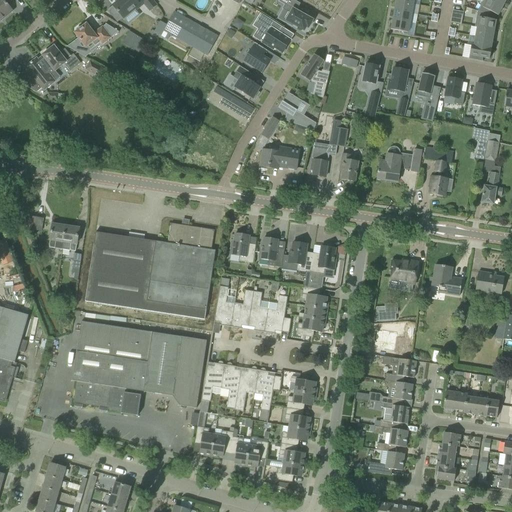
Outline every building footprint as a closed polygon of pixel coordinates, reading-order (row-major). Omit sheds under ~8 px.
[(0,0),(0,21),(12,11),(5,3),(8,0),(10,2),(11,0),(0,0)] [(118,0),(119,0),(112,6),(123,19),(142,3),(149,11),(156,6),(151,0),(139,0),(137,2),(135,0),(118,0)] [(313,20),(296,11),(300,4),(293,0),(279,0),(278,2),(284,5),(282,9),(290,14),(285,23),(292,27),(294,25),(304,31),(306,28),(308,29),(313,20)] [(503,7),(489,0),(483,0),(478,11),(477,11),(489,16),(490,15),(489,15),(491,12),(498,16),(503,7)] [(412,14),(413,4),(396,1),(394,11),(412,14)] [(410,23),(412,14),(394,11),(392,20),(410,23)] [(494,30),(496,21),(488,19),(489,16),(477,11),(477,12),(475,27),(494,30)] [(166,26),(163,31),(176,38),(208,56),(218,38),(186,20),(175,15),(173,13),(171,18),(166,26)] [(281,34),(284,29),(261,14),(253,26),(258,30),(257,31),(264,35),(261,40),(263,41),(262,43),(273,50),(274,48),(282,53),(291,40),(281,34)] [(408,35),(410,23),(392,20),(391,30),(400,32),(400,34),(408,35)] [(79,38),(66,48),(84,58),(90,53),(86,47),(92,43),(95,47),(99,43),(101,45),(110,38),(119,32),(107,24),(102,28),(93,34),(86,25),(75,33),(79,38)] [(492,40),(494,30),(475,27),(474,27),(477,28),(475,37),(492,40)] [(229,30),(226,35),(231,38),(234,32),(229,30)] [(129,31),(122,41),(135,51),(143,40),(129,31)] [(492,40),(475,37),(473,46),(471,45),(471,46),(491,49),(492,40)] [(263,56),(267,51),(255,43),(243,62),(262,74),(270,61),(263,56)] [(81,64),(73,54),(70,56),(64,49),(59,53),(54,46),(52,47),(51,47),(47,50),(48,51),(42,56),(43,57),(38,61),(36,58),(25,67),(27,70),(20,83),(36,93),(42,88),(44,91),(55,82),(49,75),(54,71),(55,72),(64,64),(70,72),(81,64)] [(489,59),(491,49),(471,46),(469,58),(468,58),(468,59),(483,62),(483,61),(482,61),(482,58),(489,59)] [(316,85),(313,95),(323,99),(329,72),(319,70),(319,71),(317,71),(323,62),(314,55),(300,76),(309,83),(310,82),(316,85)] [(172,85),(182,72),(163,57),(152,70),(172,85)] [(342,57),(341,65),(357,67),(358,59),(342,57)] [(85,70),(100,79),(105,70),(98,66),(90,61),(85,70)] [(360,89),(365,90),(367,89),(374,90),(375,84),(378,67),(364,64),(362,80),(360,81),(359,87),(360,89)] [(260,88),(251,82),(255,77),(240,67),(233,78),(238,81),(234,88),(253,100),(253,99),(255,100),(259,93),(257,92),(260,88)] [(387,89),(386,96),(396,98),(401,98),(397,115),(404,117),(409,100),(403,99),(407,79),(408,71),(393,68),(391,81),(389,80),(387,89)] [(440,88),(432,86),(434,76),(431,75),(431,73),(425,72),(425,74),(421,73),(416,96),(425,98),(420,119),(432,122),(440,88)] [(448,79),(445,98),(455,99),(454,105),(463,106),(465,94),(459,93),(461,82),(448,79)] [(491,87),(476,85),(472,106),(487,109),(487,106),(494,107),(497,92),(490,91),(491,87)] [(380,94),(371,92),(365,116),(374,118),(380,94)] [(296,111),(302,102),(288,93),(283,102),(282,102),(278,108),(287,113),(284,121),(314,131),(316,124),(296,111)] [(271,119),(261,135),(268,140),(278,124),(271,119)] [(340,130),(342,121),(333,120),(329,145),(330,145),(329,147),(314,144),(312,158),(315,159),(314,160),(312,160),(310,170),(313,171),(312,175),(325,178),(327,163),(325,162),(325,160),(328,161),(329,154),(335,155),(337,146),(340,130)] [(474,129),(473,138),(480,139),(487,141),(489,134),(489,132),(474,129)] [(347,131),(340,130),(337,146),(344,148),(347,131)] [(487,141),(483,160),(496,163),(499,143),(493,142),(487,141)] [(261,157),(259,167),(273,169),(274,166),(288,169),(288,170),(293,171),(293,169),(296,170),(299,152),(278,149),(278,153),(263,151),(261,157)] [(410,172),(417,173),(421,150),(414,149),(410,172)] [(447,180),(444,179),(447,164),(452,165),(454,153),(434,149),(432,160),(437,161),(434,177),(430,176),(428,186),(431,187),(430,194),(437,195),(436,196),(442,197),(442,196),(443,197),(444,193),(450,194),(453,181),(447,180)] [(376,179),(397,182),(400,168),(403,168),(404,157),(400,157),(400,156),(386,154),(385,163),(379,162),(376,179)] [(358,163),(350,161),(351,157),(342,155),(339,171),(342,172),(341,180),(354,182),(358,163)] [(497,188),(500,168),(492,166),(491,173),(490,173),(488,187),(484,186),(481,203),(493,205),(495,195),(501,196),(502,189),(497,188)] [(33,230),(41,231),(43,219),(29,217),(27,227),(27,229),(33,230)] [(49,247),(62,249),(65,226),(52,224),(49,247)] [(85,302),(95,304),(204,320),(206,310),(215,251),(211,250),(214,231),(188,227),(188,228),(181,227),(181,226),(171,224),(167,244),(95,233),(85,302)] [(65,226),(62,249),(69,251),(75,252),(79,229),(65,226)] [(253,259),(255,249),(247,248),(249,236),(244,235),(244,234),(240,233),(240,235),(235,234),(234,242),(232,241),(230,255),(239,256),(239,262),(253,264),(253,259)] [(282,263),(284,253),(284,249),(277,248),(278,240),(273,240),(273,238),(269,237),(269,239),(264,238),(262,246),(261,246),(259,255),(259,259),(268,261),(267,266),(281,268),(282,263)] [(310,272),(312,257),(305,256),(307,245),(302,244),(302,242),(298,242),(297,243),(293,243),(292,250),(290,250),(288,264),(297,265),(296,270),(306,272),(305,282),(304,281),(303,287),(308,288),(310,272)] [(334,270),(336,257),(334,257),(335,249),(330,248),(331,247),(326,246),(326,247),(321,247),(319,259),(312,257),(310,272),(308,288),(320,290),(320,286),(316,285),(318,274),(324,274),(324,269),(334,270)] [(72,268),(79,269),(81,254),(74,253),(71,268),(72,268)] [(389,286),(405,289),(405,284),(415,285),(418,263),(402,260),(401,262),(392,261),(390,271),(392,271),(390,282),(389,286)] [(428,286),(444,289),(443,294),(459,296),(462,280),(451,278),(452,268),(435,265),(433,278),(430,277),(428,286)] [(475,293),(484,295),(485,292),(501,295),(504,278),(489,275),(489,274),(478,272),(475,293)] [(229,327),(231,328),(234,304),(226,303),(230,280),(221,278),(220,287),(219,287),(214,322),(224,323),(223,326),(223,328),(224,329),(226,330),(227,330),(228,329),(229,327)] [(271,291),(278,292),(279,283),(272,282),(271,291)] [(306,300),(306,306),(327,310),(328,304),(326,303),(327,298),(316,296),(317,290),(320,290),(308,288),(303,287),(301,299),(306,300)] [(238,325),(248,327),(253,292),(245,291),(243,305),(234,304),(231,328),(232,328),(232,329),(233,331),(235,331),(236,331),(237,330),(238,329),(238,325)] [(263,333),(264,333),(268,309),(260,308),(262,293),(253,292),(248,327),(257,328),(257,332),(257,333),(258,334),(259,335),(261,335),(262,334),(263,333)] [(284,318),(287,297),(286,297),(280,296),(278,296),(276,311),(268,309),(264,333),(265,333),(266,335),(267,336),(268,337),(270,336),(271,335),(271,334),(272,331),(281,332),(284,318)] [(461,326),(471,327),(474,307),(464,305),(461,326)] [(298,317),(304,318),(325,321),(325,320),(324,320),(325,317),(326,317),(327,310),(306,306),(304,314),(299,313),(298,317)] [(0,399),(4,401),(9,384),(7,384),(9,377),(13,378),(16,369),(9,367),(11,362),(14,363),(28,316),(0,307),(0,399)] [(376,308),(375,313),(378,313),(379,322),(395,321),(395,311),(385,311),(384,307),(376,308)] [(498,315),(494,338),(503,340),(511,341),(511,316),(507,316),(498,315)] [(291,319),(284,318),(281,332),(288,333),(291,319)] [(304,318),(303,324),(297,323),(296,335),(309,337),(310,331),(321,333),(322,327),(324,327),(325,321),(304,318)] [(121,414),(138,417),(141,396),(145,392),(172,397),(179,406),(196,409),(207,341),(81,322),(72,381),(78,382),(75,401),(74,407),(82,408),(83,403),(100,406),(99,411),(107,412),(107,410),(121,412),(121,414)] [(377,331),(374,349),(394,352),(396,334),(401,335),(403,324),(382,325),(381,331),(377,331)] [(384,381),(388,381),(403,384),(404,377),(414,379),(416,362),(383,357),(382,365),(393,366),(391,375),(385,374),(384,381)] [(202,401),(200,413),(205,414),(205,413),(206,413),(208,402),(210,402),(212,394),(220,395),(221,389),(225,365),(223,365),(223,364),(222,362),(221,362),(219,362),(218,363),(217,364),(217,367),(207,366),(201,401),(202,401)] [(226,366),(225,365),(221,389),(229,390),(226,408),(234,410),(235,410),(241,371),(231,370),(232,366),(232,365),(231,364),(229,363),(228,363),(227,364),(226,366)] [(250,373),(241,371),(235,410),(234,410),(243,412),(246,393),(254,394),(258,371),(257,370),(257,369),(256,368),(254,367),(253,367),(251,368),(251,370),(250,373)] [(260,371),(258,371),(254,394),(254,400),(262,401),(259,420),(268,422),(273,391),(272,391),(274,377),(265,375),(265,372),(265,370),(264,369),(263,368),(262,369),(260,369),(260,371)] [(281,378),(274,377),(272,391),(273,391),(279,392),(281,378)] [(296,383),(294,391),(315,395),(316,389),(315,388),(315,383),(303,381),(303,379),(291,377),(290,382),(296,383)] [(380,404),(383,404),(399,407),(400,400),(410,402),(413,385),(403,384),(388,381),(387,387),(390,388),(389,398),(382,397),(380,394),(369,393),(368,402),(380,404)] [(312,406),(313,401),(314,401),(315,395),(294,391),(293,398),(288,397),(286,408),(300,411),(301,405),(312,406)] [(443,408),(454,410),(456,393),(445,391),(443,408)] [(454,410),(464,411),(466,397),(467,397),(467,395),(456,393),(454,410)] [(464,414),(475,415),(477,399),(467,397),(466,397),(464,411),(464,414)] [(475,415),(486,417),(488,400),(477,399),(475,415)] [(488,400),(486,417),(496,418),(499,402),(488,400)] [(380,420),(379,427),(396,430),(397,423),(407,425),(409,408),(399,407),(383,404),(382,408),(384,409),(383,421),(380,420)] [(290,421),(289,427),(310,430),(311,424),(309,424),(310,418),(299,417),(300,411),(303,411),(300,411),(286,408),(284,420),(290,421)] [(204,456),(211,457),(214,436),(208,435),(209,429),(202,428),(205,414),(200,413),(198,427),(197,427),(195,441),(201,442),(199,453),(205,454),(204,456)] [(309,437),(310,430),(289,427),(288,433),(282,432),(281,444),(294,446),(295,440),(306,442),(307,436),(309,437)] [(408,432),(396,430),(379,427),(374,427),(373,434),(381,435),(382,433),(386,434),(384,445),(388,445),(388,446),(405,448),(408,432)] [(230,447),(232,438),(233,438),(233,433),(221,431),(221,430),(215,429),(214,436),(211,457),(217,458),(217,456),(223,457),(224,446),(230,447)] [(459,445),(460,436),(443,433),(442,442),(442,444),(456,446),(456,447),(458,447),(459,445)] [(249,446),(243,445),(244,439),(233,438),(232,438),(230,447),(229,451),(236,452),(234,463),(239,464),(239,466),(245,467),(249,446)] [(266,457),(267,447),(268,443),(256,441),(255,447),(249,446),(245,467),(252,468),(252,466),(257,467),(259,456),(266,457)] [(511,455),(511,443),(504,442),(503,451),(503,452),(502,455),(505,455),(511,455)] [(304,459),(304,454),(293,452),(294,446),(281,444),(280,444),(279,456),(278,455),(277,462),(283,463),(304,466),(305,460),(304,459)] [(454,458),(456,447),(456,446),(442,444),(439,444),(438,456),(454,458)] [(366,472),(367,472),(391,476),(392,470),(402,471),(404,455),(387,452),(385,465),(368,463),(366,472)] [(454,463),(454,458),(438,456),(437,460),(436,466),(453,469),(454,463)] [(222,465),(221,472),(232,473),(233,463),(229,463),(229,465),(222,465)] [(304,466),(283,463),(282,469),(277,468),(275,480),(289,482),(292,482),(293,476),(301,477),(302,472),(303,472),(304,466)] [(50,464),(46,476),(62,481),(65,468),(50,464)] [(454,482),(455,473),(455,472),(456,469),(453,469),(436,466),(435,476),(437,476),(437,479),(454,482)] [(511,466),(504,466),(503,470),(502,477),(502,478),(511,479),(511,466)] [(46,476),(43,488),(58,493),(62,481),(46,476)] [(92,476),(88,488),(93,490),(97,478),(92,476)] [(511,490),(511,479),(502,478),(502,477),(500,477),(499,479),(498,488),(499,489),(511,490)] [(115,483),(111,495),(127,500),(130,487),(115,483)] [(43,488),(39,500),(55,505),(58,493),(43,488)] [(88,488),(84,500),(89,502),(93,490),(88,488)] [(111,495),(107,507),(122,511),(123,511),(127,500),(111,495)] [(52,511),(55,505),(39,500),(35,511),(52,511)] [(84,500),(80,511),(86,511),(89,502),(84,500)] [(387,511),(389,504),(378,502),(377,511),(376,511),(387,511)]
